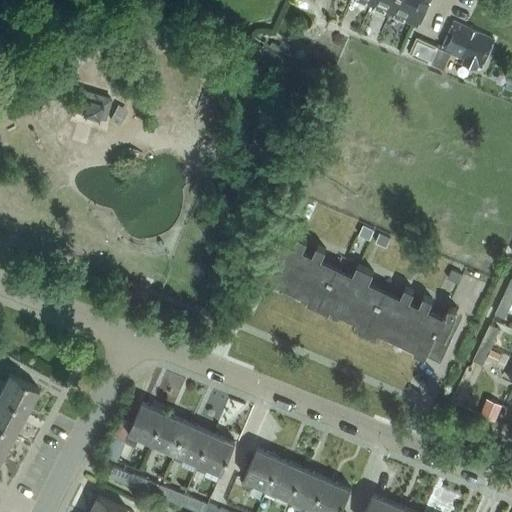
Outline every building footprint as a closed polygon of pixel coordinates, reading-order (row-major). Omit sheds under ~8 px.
[(395,0),(372,0),(371,3),(390,12),(395,0)] [(418,24),(429,0),(395,0),(390,12),(418,24)] [(105,11),(88,24),(103,43),(120,29),(105,11)] [(482,66),(495,38),(455,20),(442,48),(482,66)] [(417,37),(409,54),(430,63),(438,46),(417,37)] [(112,97),(81,89),(75,108),(106,117),(112,97)] [(314,203),(303,199),(299,209),(309,213),(314,203)] [(380,232),(376,242),(387,246),(391,237),(380,232)] [(374,270),(358,263),(353,273),(355,274),(353,279),(317,262),(319,257),(321,258),(326,248),(317,244),(310,259),(300,254),(307,239),(298,235),(294,245),(296,246),(294,251),(275,242),(259,277),(271,283),(275,275),(311,292),(307,300),(330,311),(333,302),(359,314),(355,323),(378,333),(381,325),(417,342),(414,350),(426,356),(427,353),(441,360),(462,316),(451,311),(449,315),(445,313),(441,320),(424,312),(426,307),(428,308),(433,298),(424,294),(417,309),(407,304),(414,289),(405,285),(401,295),(403,296),(401,301),(365,284),(367,280),(369,281),(374,270)] [(420,250),(415,261),(426,266),(431,255),(420,250)] [(462,273),(452,269),(448,278),(458,282),(462,273)] [(505,316),(511,301),(511,297),(504,294),(495,312),(505,316)] [(500,327),(490,323),(482,341),(491,346),(495,337),(500,327)] [(490,348),(491,346),(482,341),(473,359),(483,363),(486,356),(497,361),(501,353),(490,348)] [(9,372),(0,388),(0,398),(25,412),(38,388),(9,372)] [(0,424),(14,433),(25,412),(0,398),(0,424)] [(150,440),(164,410),(142,400),(133,420),(130,428),(129,431),(150,440)] [(189,420),(164,410),(150,440),(175,451),(189,420)] [(122,415),(113,435),(125,440),(129,431),(130,428),(133,420),(122,415)] [(198,461),(199,461),(213,431),(189,420),(175,451),(171,459),(179,462),(182,454),(198,461)] [(0,454),(1,456),(14,433),(0,424),(0,454)] [(236,441),(213,431),(199,461),(198,461),(195,468),(205,472),(208,465),(222,472),(236,441)] [(254,481),(268,487),(281,456),(258,446),(244,476),(245,477),(241,484),(251,488),(254,481)] [(281,456),(268,487),(265,493),(274,497),(277,491),(291,497),(304,466),(281,456)] [(137,474),(114,465),(110,475),(133,484),(137,474)] [(328,477),(304,466),(291,497),(314,507),(328,477)] [(161,483),(137,474),(133,484),(157,494),(161,483)] [(340,511),(351,487),(328,477),(314,507),(325,511),(340,511)] [(186,493),(161,483),(157,494),(182,503),(186,493)] [(389,511),(394,501),(373,492),(364,511),(389,511)] [(182,503),(195,509),(203,511),(204,511),(208,502),(186,493),(182,503)] [(98,494),(88,511),(126,511),(128,509),(98,494)] [(418,511),(419,511),(394,501),(389,511),(418,511)] [(208,502),(204,511),(203,511),(195,509),(193,511),(228,511),(229,511),(208,502)]
